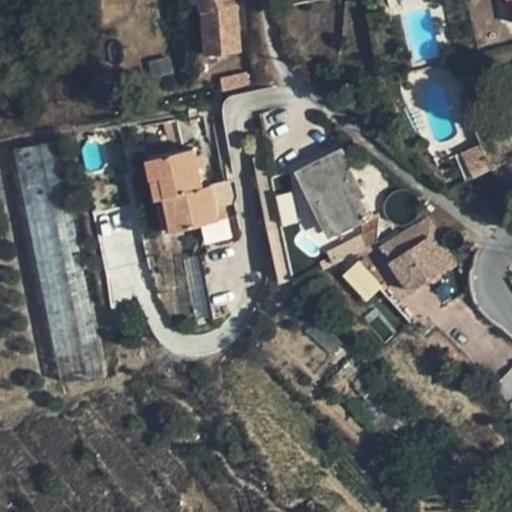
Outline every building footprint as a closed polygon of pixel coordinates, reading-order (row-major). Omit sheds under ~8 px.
[(234,0),(197,0),(201,12),(201,54),(237,54),(236,6),(234,0)] [(48,73),(38,74),(41,99),(52,97),(48,73)] [(58,137),(18,145),(62,379),(103,372),(58,137)] [(152,153),(156,175),(164,174),(174,229),(218,222),(212,185),(202,185),(196,146),(152,153)] [(303,165),(327,213),(333,210),(343,228),(372,215),(364,199),(368,196),(344,147),(303,165)] [(165,230),(174,229),(164,174),(156,175),(165,230)] [(266,216),(281,213),(277,193),(261,196),(266,216)] [(336,232),(343,228),(333,210),(327,213),(336,232)] [(360,260),(346,270),(368,296),(380,286),(384,288),(400,274),(412,290),(450,265),(430,233),(411,244),(405,235),(385,248),(386,251),(365,266),(360,260)] [(169,321),(208,315),(199,257),(159,263),(169,321)]
